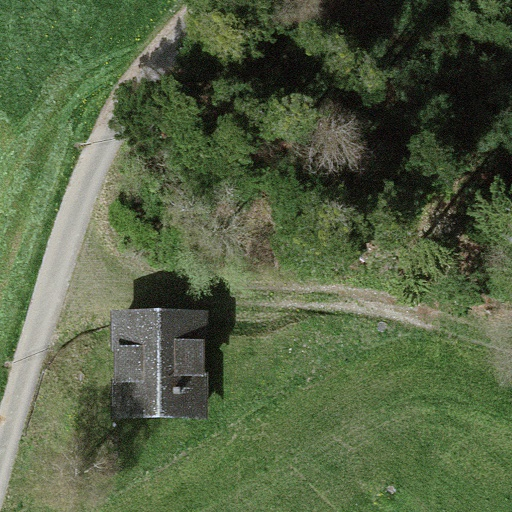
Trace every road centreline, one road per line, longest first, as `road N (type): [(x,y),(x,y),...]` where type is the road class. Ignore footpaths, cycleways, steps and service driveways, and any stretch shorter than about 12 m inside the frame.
road 1 (track): [(0,457),(52,273),(103,143),(159,54),(209,0)]
road 2 (track): [(52,273),(253,290),(511,337)]
